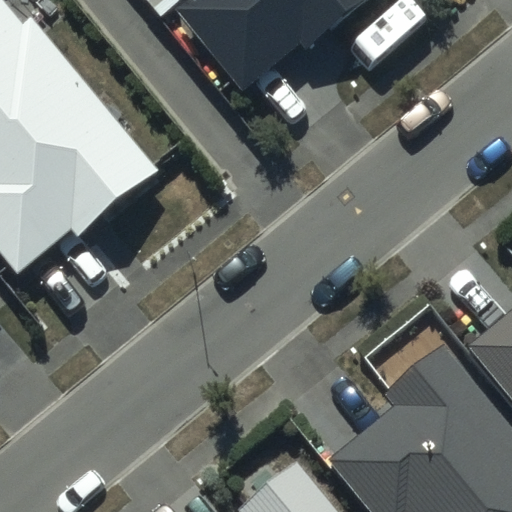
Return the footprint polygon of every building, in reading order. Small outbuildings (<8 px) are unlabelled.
[(158,172),(30,18),(22,25),(0,0),(0,252),(19,276),(72,231),(78,239),(158,172)] [(189,0),(177,11),(242,88),(297,42),(304,51),(365,0),(189,0)] [(511,310),(469,346),(511,397),(511,310)] [(511,511),(511,430),(443,347),(384,396),(393,407),(328,460),(371,511),(511,511)] [(336,511),(296,463),(238,511),(336,511)]
